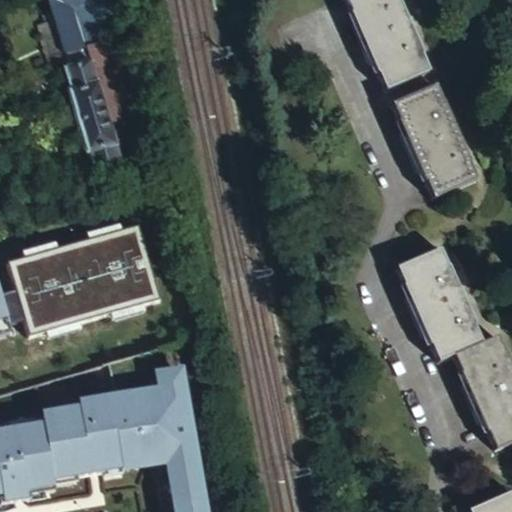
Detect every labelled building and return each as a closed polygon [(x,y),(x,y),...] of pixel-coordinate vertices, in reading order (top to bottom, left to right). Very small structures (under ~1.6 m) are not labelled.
[(116,0),(44,0),(51,24),(63,64),(60,64),(67,91),(65,92),(83,155),(86,155),(92,176),(120,168),(114,144),(86,50),(83,51),(73,13),(116,0)] [(131,0),(116,0),(73,13),(83,51),(86,50),(114,144),(160,131),(131,0)] [(432,75),(397,0),(348,0),(345,2),(389,95),(432,75)] [(35,28),(47,68),(60,64),(63,64),(51,24),(35,28)] [(482,180),(439,89),(396,108),(439,200),(482,180)] [(0,358),(14,355),(6,326),(20,322),(25,338),(159,301),(138,226),(5,264),(14,292),(0,296),(0,358)] [(485,345),(442,252),(400,271),(443,365),(460,357),(504,450),(511,446),(511,355),(503,337),(485,345)] [(204,511),(178,355),(127,370),(124,360),(109,365),(89,370),(0,396),(0,511),(204,511)] [(511,511),(511,496),(478,511),(511,511)]
